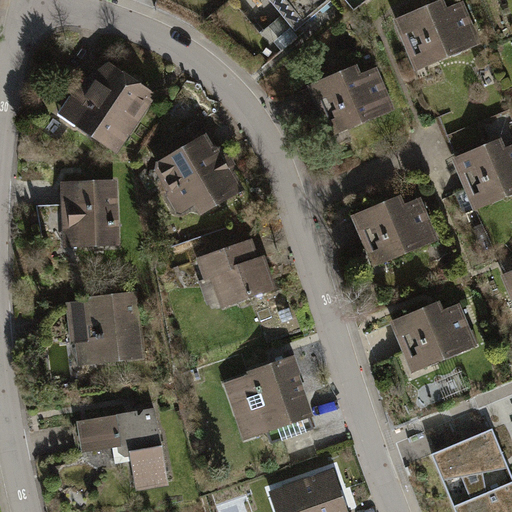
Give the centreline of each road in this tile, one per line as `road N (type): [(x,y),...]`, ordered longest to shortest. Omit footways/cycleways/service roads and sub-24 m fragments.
road 1 (residential): [(62,0),(174,42),(247,112),(298,203),(399,511)]
road 2 (residential): [(0,146),(28,0)]
road 3 (residential): [(26,511),(0,387)]
